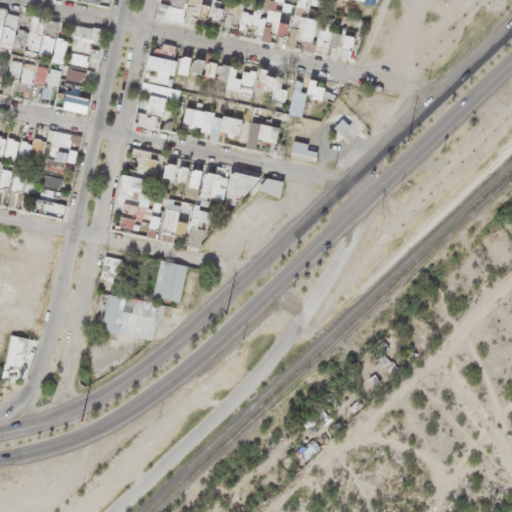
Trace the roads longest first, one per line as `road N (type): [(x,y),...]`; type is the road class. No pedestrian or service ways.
road 1 (trunk): [(511,21),(164,347),(87,400),(0,431)]
road 2 (trunk): [(0,458),(71,441),(157,391),(511,60)]
